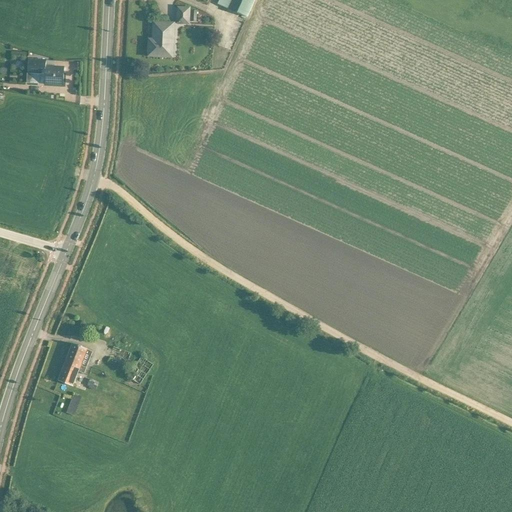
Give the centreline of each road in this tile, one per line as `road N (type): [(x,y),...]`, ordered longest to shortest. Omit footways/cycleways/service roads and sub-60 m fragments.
road 1 (track): [(105,182),(220,268),(511,424)]
road 2 (primary): [(66,253),(96,177),(109,0)]
road 3 (primary): [(0,430),(66,253)]
